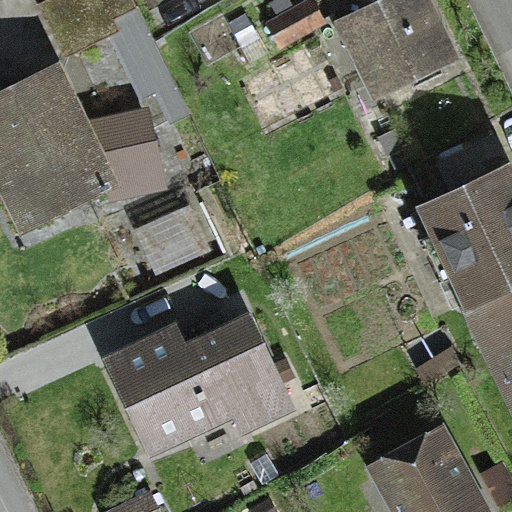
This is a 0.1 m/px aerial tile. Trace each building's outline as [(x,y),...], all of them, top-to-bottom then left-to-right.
[(103,0),(46,0),(40,3),(65,54),(118,29),(103,0)] [(322,21),(309,0),(306,0),(269,21),(282,44),(322,21)] [(364,0),(369,8),(343,20),(378,93),(452,58),(423,0),(364,0)] [(144,110),(89,123),(80,127),(54,72),(0,99),(0,168),(26,221),(107,181),(104,170),(154,159),(144,110)] [(438,162),(452,192),(428,203),(441,231),(425,239),(444,280),(459,273),(471,301),(472,301),(511,281),(511,180),(507,171),(510,169),(495,136),(438,162)] [(511,383),(511,281),(472,301),(511,383)] [(160,362),(151,344),(114,361),(153,444),(237,404),(246,423),(284,404),(245,322),(160,362)] [(377,465),(402,511),(482,511),(439,431),(377,465)] [(159,511),(151,495),(120,511),(159,511)]
